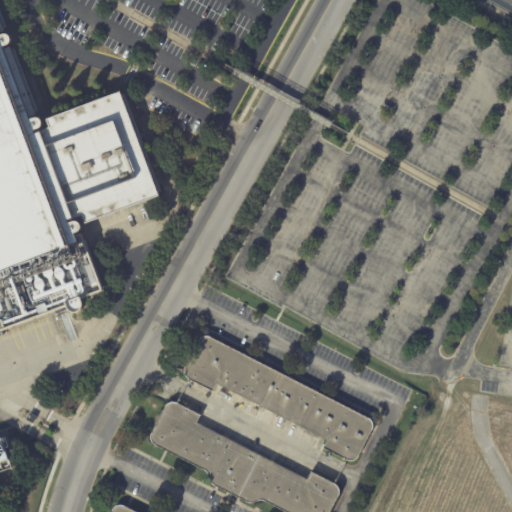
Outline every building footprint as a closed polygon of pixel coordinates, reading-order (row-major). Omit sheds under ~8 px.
[(0,0),(0,21),(4,32),(0,32),(0,35),(5,34),(7,34),(10,35),(11,38),(12,40),(11,42),(9,45),(4,46),(5,49),(10,47),(36,118),(38,118),(40,119),(41,120),(43,123),(43,125),(42,127),(40,129),(34,131),(35,134),(47,129),(44,120),(122,92),(160,196),(85,224),(83,216),(69,221),(70,224),(75,222),(78,222),(80,223),(82,225),(83,228),(82,231),(79,233),(75,234),(77,238),(83,235),(104,292),(85,299),(86,305),(87,308),(85,312),(82,314),(78,314),(74,313),(72,311),(70,306),(0,332),(0,0)] [(215,339),(367,417),(370,419),(372,421),(373,423),(374,426),(373,428),(372,431),(357,460),(355,461),(353,461),(351,461),(348,460),(325,449),(329,441),(219,385),(216,392),(192,380),(190,378),(187,374),(188,371),(188,369),(203,339),(206,337),(208,337),(211,337),(215,339)] [(178,404),(202,416),(198,424),(309,481),(313,473),(335,485),(338,487),(340,489),(341,490),(342,493),(341,495),(332,511),(284,511),(266,503),(264,502),(262,502),(253,505),(249,505),(215,487),(212,484),(208,475),(206,472),(157,447),(154,445),(152,442),(152,437),(152,435),(162,415),(167,407),(169,405),(172,403),(175,403),(178,404)] [(38,417),(35,424),(28,420),(31,413),(38,417)] [(0,439),(5,438),(5,440),(10,438),(14,448),(8,450),(15,469),(0,474),(0,439)]
